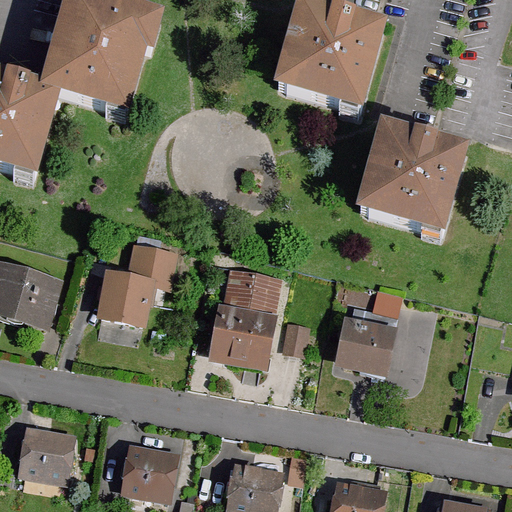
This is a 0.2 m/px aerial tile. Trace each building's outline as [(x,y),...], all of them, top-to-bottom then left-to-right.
[(41,95),(51,98),(122,117),(139,53),(146,55),(155,21),(78,0),(66,0),(46,75),(41,95)] [(380,32),(299,9),(276,90),(357,113),(380,32)] [(0,84),(0,170),(28,179),(51,98),(41,95),(0,84)] [(463,156),(382,133),(360,215),(441,237),(463,156)] [(108,280),(101,320),(140,328),(148,288),(168,292),(174,258),(137,252),(131,284),(108,280)] [(57,287),(0,271),(0,317),(45,330),(57,287)] [(223,315),(215,359),(264,368),(279,286),(233,278),(226,315),(223,315)] [(367,316),(397,321),(401,299),(372,292),(367,316)] [(348,330),(341,371),(386,379),(397,321),(367,316),(353,313),(350,331),(348,330)] [(310,331),(290,327),(285,354),(293,355),(304,358),(310,331)] [(71,443),(28,435),(20,480),(63,488),(71,443)] [(175,460),(131,452),(123,497),(167,505),(175,460)] [(302,464),(292,462),(289,480),(299,482),(302,464)] [(236,472),(229,511),(275,511),(281,480),(236,472)] [(348,491),(339,490),(336,505),(329,504),(327,511),(380,511),(382,497),(375,496),(376,490),(349,485),(348,491)]
